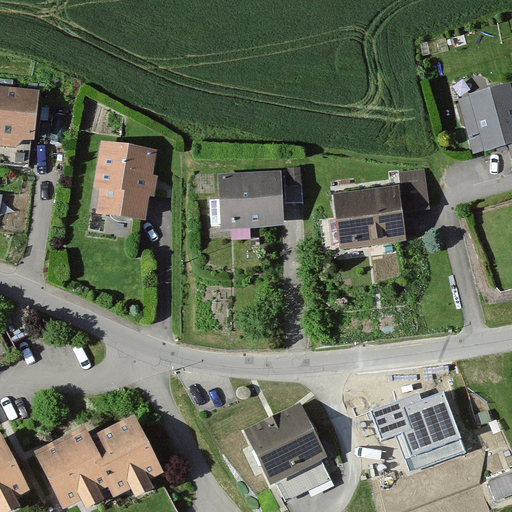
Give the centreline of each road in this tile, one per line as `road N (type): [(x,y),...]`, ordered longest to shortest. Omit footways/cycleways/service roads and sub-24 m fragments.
road 1 (tertiary): [(147,346),(257,366),(479,343)]
road 2 (residential): [(511,183),(447,208),(479,343)]
road 3 (residential): [(147,346),(148,381),(218,499)]
road 4 (tertiary): [(0,284),(147,346)]
